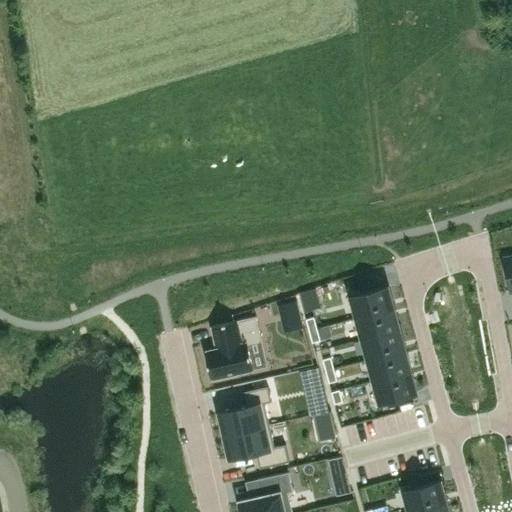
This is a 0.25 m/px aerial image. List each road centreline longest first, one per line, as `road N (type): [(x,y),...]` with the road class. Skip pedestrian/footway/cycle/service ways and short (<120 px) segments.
road 1 (residential): [(448,430),(415,287),(429,268),(465,256),(478,259),(487,277),(511,417)]
road 2 (residential): [(170,330),(210,511)]
